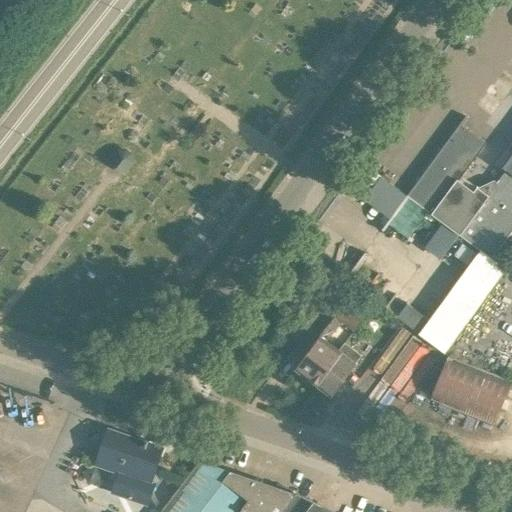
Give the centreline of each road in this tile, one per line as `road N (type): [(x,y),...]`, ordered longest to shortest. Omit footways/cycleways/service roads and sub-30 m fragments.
road 1 (residential): [(148,389),(440,0)]
road 2 (residential): [(474,511),(148,389)]
road 3 (secondary): [(115,0),(0,146)]
road 4 (residential): [(148,389),(0,344)]
